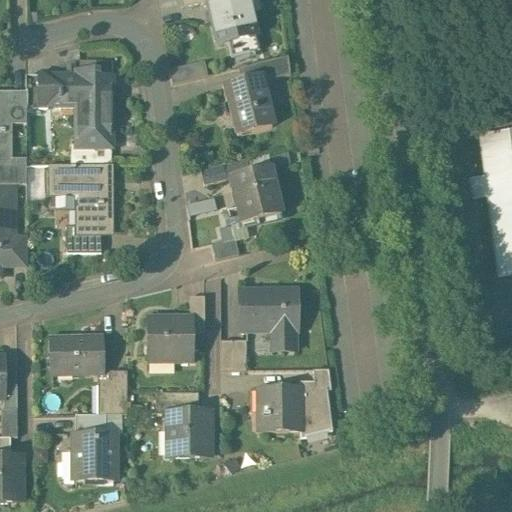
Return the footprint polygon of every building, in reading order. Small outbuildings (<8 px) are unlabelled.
[(216,0),(178,0),(181,11),(207,5),(207,3),(217,1),(216,0)] [(220,0),(217,1),(207,3),(207,5),(217,48),(254,39),(244,0),(220,0)] [(287,60),(238,72),(241,86),(259,82),(260,85),(290,79),(287,60)] [(174,87),(211,77),(206,62),(170,71),(174,87)] [(112,81),(59,81),(59,97),(57,97),(57,102),(59,102),(59,104),(85,104),(85,131),(77,131),(77,150),(109,150),(109,83),(112,83),(112,81)] [(47,82),(25,82),(25,98),(25,112),(47,112),(47,82)] [(241,86),(221,91),(225,108),(230,107),(236,137),(269,130),(260,85),(259,82),(241,86)] [(25,98),(0,98),(0,188),(26,188),(26,162),(11,162),(11,127),(26,127),(25,112),(25,98)] [(511,135),(476,140),(482,180),(484,201),(495,280),(511,278),(511,135)] [(244,162),(199,173),(203,190),(230,184),(229,182),(248,177),(244,162)] [(110,168),(51,168),(51,187),(51,195),(51,209),(55,209),(56,213),(74,212),(73,208),(78,208),(78,229),(78,236),(100,236),(110,236),(110,168)] [(248,177),(229,182),(230,184),(241,229),(280,219),(268,172),(248,177)] [(482,180),(467,182),(470,203),(484,201),(482,180)] [(0,215),(0,266),(26,267),(26,242),(13,242),(13,215),(0,215)] [(100,236),(78,236),(78,229),(66,229),(66,256),(100,256),(100,236)] [(235,242),(212,247),(216,263),(239,258),(235,242)] [(297,296),(246,295),(246,334),(240,334),(240,336),(273,337),(273,356),(294,356),(294,337),(297,337),(297,296)] [(204,302),(188,301),(188,322),(192,322),(192,337),(204,337),(204,302)] [(188,322),(146,322),(146,365),(149,365),(149,362),(169,362),(169,365),(192,365),(192,337),(192,322),(188,322)] [(102,341),(54,342),(55,378),(103,376),(102,341)] [(246,344),(220,344),(221,374),(246,374),(246,344)] [(300,443),(331,434),(326,393),(330,393),(328,373),(313,373),(313,385),(300,385),(300,391),(302,391),(302,436),(300,436),(300,443)] [(127,374),(109,374),(110,419),(127,419),(127,374)] [(300,391),(258,392),(257,419),(258,436),(300,436),(302,436),(302,391),(300,391)] [(199,396),(157,397),(157,418),(168,418),(168,436),(174,436),(174,460),(209,459),(208,415),(199,416),(199,396)] [(17,412),(2,412),(2,442),(9,442),(17,441),(17,412)] [(105,419),(75,419),(75,438),(105,438),(105,419)] [(75,438),(73,438),(73,457),(73,458),(76,458),(76,483),(73,483),(73,484),(73,485),(115,485),(115,438),(105,438),(75,438)] [(2,442),(0,441),(0,460),(9,461),(9,442),(2,442)] [(73,457),(66,457),(63,460),(63,481),(66,484),(73,484),(73,483),(76,483),(76,458),(73,458),(73,457)] [(9,461),(0,460),(0,503),(20,504),(20,461),(9,461)]
